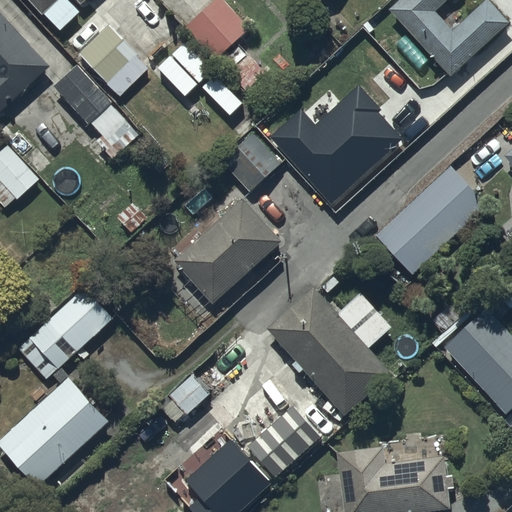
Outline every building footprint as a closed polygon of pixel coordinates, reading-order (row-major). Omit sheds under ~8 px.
[(33,0),(44,11),(56,0),(33,0)] [(251,23),(228,0),(212,0),(188,24),(218,55),(221,52),(234,65),(249,50),(236,37),(251,23)] [(394,0),(390,4),(452,72),(509,19),(491,0),(482,0),(455,25),(438,7),(444,0),(394,0)] [(0,6),(0,110),(52,63),(0,6)] [(139,52),(108,22),(81,50),(112,80),(139,52)] [(113,98),(78,61),(54,83),(102,134),(96,139),(112,156),(138,131),(110,101),(113,98)] [(444,107),(414,74),(381,104),(411,137),(444,107)] [(256,130),(222,159),(251,187),(283,160),(256,130)] [(368,141),(338,170),(353,186),(384,157),(368,141)] [(39,176),(9,143),(0,151),(0,197),(6,204),(16,195),(17,196),(39,176)] [(488,202),(451,163),(377,233),(414,272),(488,202)] [(282,236),(242,192),(239,195),(234,190),(218,205),(223,210),(175,255),(215,298),(282,236)] [(87,281),(19,345),(47,376),(116,311),(87,281)] [(314,284),(268,322),(298,358),(293,361),(301,370),(305,366),(343,412),(392,371),(370,344),(394,323),(364,287),(336,310),(314,284)] [(511,328),(479,291),(436,328),(507,407),(511,402),(511,328)] [(156,401),(171,419),(255,346),(239,328),(156,401)] [(260,359),(239,379),(259,401),(227,430),(247,453),(254,446),(278,473),(322,433),(292,400),(295,397),(260,359)] [(111,417),(70,372),(0,435),(0,438),(40,482),(111,417)] [(384,442),(338,448),(346,511),(388,511),(451,504),(449,485),(454,485),(452,471),(447,471),(445,452),(386,460),(384,442)]
